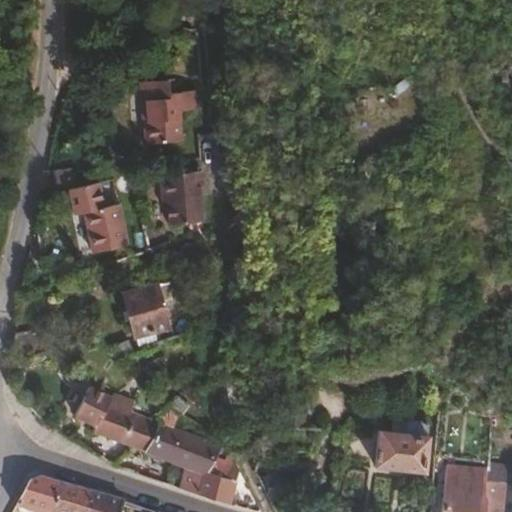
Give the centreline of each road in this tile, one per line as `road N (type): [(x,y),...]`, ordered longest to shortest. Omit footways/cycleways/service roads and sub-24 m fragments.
road 1 (residential): [(214,511),(18,443)]
road 2 (residential): [(42,112),(0,278)]
